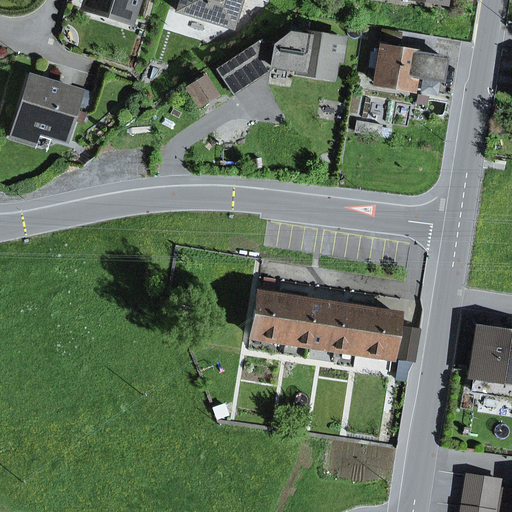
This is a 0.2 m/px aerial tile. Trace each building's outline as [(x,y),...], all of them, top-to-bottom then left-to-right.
[(82,0),(95,4),(123,12),(133,15),(137,0),(82,0)] [(231,28),(239,0),(179,0),(176,11),(231,28)] [(121,21),(123,12),(95,4),(92,12),(121,21)] [(399,43),(401,33),(381,30),(380,40),(399,43)] [(219,70),(234,93),(273,67),(330,76),(333,60),(339,61),(342,42),(289,34),(274,46),(263,44),(262,41),(245,52),(219,70)] [(411,89),(413,76),(441,81),(444,59),(382,48),(376,83),(411,89)] [(216,95),(205,78),(188,88),(199,106),(216,95)] [(30,80),(17,123),(37,130),(66,138),(79,95),(60,89),(58,86),(51,84),(48,85),(30,80)] [(12,138),(33,144),(37,130),(17,123),(12,138)] [(256,294),(250,336),(286,342),(294,292),(283,290),(282,298),(256,294)] [(294,292),(286,342),(321,347),(327,305),(303,301),(305,294),(294,292)] [(327,305),(321,347),(356,352),(363,303),(352,301),(351,309),(327,305)] [(373,312),(374,304),(363,303),(356,352),(392,358),(399,316),(373,312)] [(403,328),(397,359),(413,362),(418,330),(403,328)] [(511,397),(511,336),(479,332),(472,391),(511,397)] [(466,476),(460,511),(492,511),(496,487),(497,480),(466,476)] [(492,511),(511,511),(511,489),(496,487),(492,511)]
